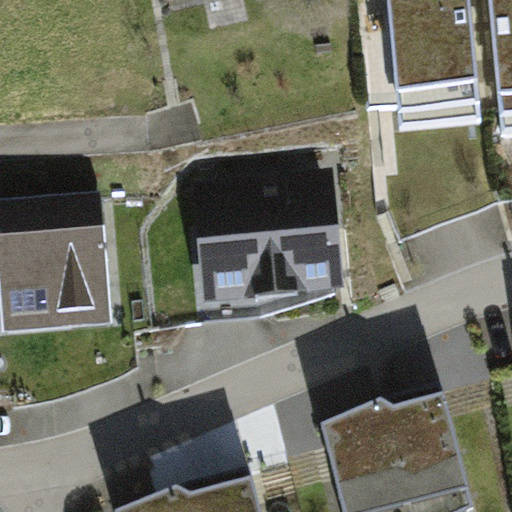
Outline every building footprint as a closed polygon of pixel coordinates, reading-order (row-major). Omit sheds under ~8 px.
[(479,127),(466,0),(383,0),(396,135),(479,127)] [(511,0),(494,0),(507,135),(511,134),(511,0)] [(324,179),(190,190),(201,309),(334,297),(324,179)] [(108,207),(0,213),(0,342),(116,336),(108,207)] [(471,511),(444,402),(323,434),(341,511),(471,511)] [(260,511),(256,490),(145,511),(260,511)]
